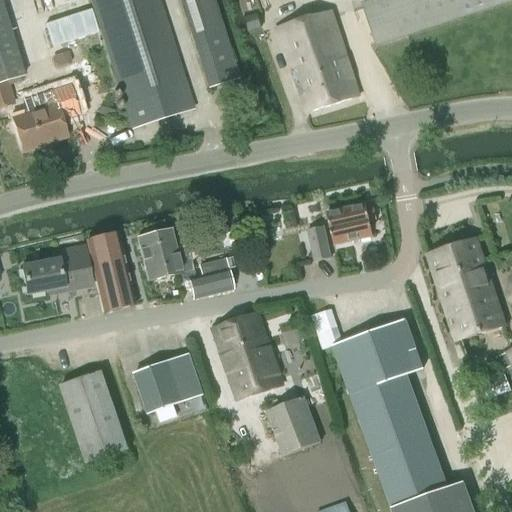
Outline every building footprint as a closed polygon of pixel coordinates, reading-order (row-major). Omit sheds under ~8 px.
[(193,111),(156,0),(89,0),(132,131),(193,111)] [(236,81),(210,0),(177,0),(206,90),(236,81)] [(511,0),(358,0),(374,47),(511,1),(511,0)] [(0,84),(8,82),(24,77),(0,1),(0,84)] [(305,115),(357,98),(330,14),(274,31),(305,115)] [(255,16),(243,19),(246,32),(251,30),(259,28),(260,27),(256,15),(255,16)] [(64,59),(56,62),(60,75),(68,73),(68,71),(78,67),(76,58),(65,62),(64,59)] [(0,107),(15,103),(8,82),(0,84),(0,107)] [(21,153),(65,139),(55,107),(43,111),(42,107),(25,113),(26,116),(11,121),(21,153)] [(366,211),(365,205),(326,214),(334,247),(372,238),(369,222),(376,220),(373,210),(366,211)] [(323,228),(321,228),(307,231),(315,263),(331,260),(323,228)] [(176,252),(176,250),(175,250),(170,232),(136,241),(144,275),(157,271),(155,262),(167,259),(166,254),(176,252)] [(86,244),(103,314),(134,306),(120,252),(117,236),(116,236),(101,240),(86,244)] [(475,240),(427,255),(455,342),(504,327),(475,240)] [(54,253),(56,262),(21,269),(26,297),(61,290),(62,295),(76,292),(92,289),(84,248),(54,253)] [(157,271),(144,275),(147,284),(192,272),(186,248),(176,250),(176,252),(166,254),(167,259),(155,262),(157,271)] [(210,329),(236,400),(281,384),(255,313),(210,329)] [(332,348),(391,510),(447,490),(406,377),(422,371),(404,322),(332,348)] [(511,375),(511,351),(503,356),(504,357),(493,362),(498,373),(508,367),(511,375)] [(172,407),(202,397),(188,357),(133,376),(147,416),(156,413),(159,423),(175,417),(172,407)] [(100,373),(59,388),(86,465),(127,450),(100,373)] [(483,402),(509,392),(503,377),(478,387),(483,402)] [(283,458),(321,443),(303,398),(265,413),(283,458)] [(473,511),(463,484),(447,490),(391,510),(391,511),(473,511)]
